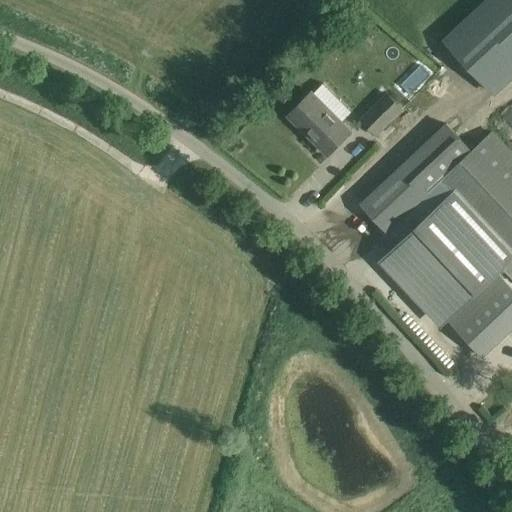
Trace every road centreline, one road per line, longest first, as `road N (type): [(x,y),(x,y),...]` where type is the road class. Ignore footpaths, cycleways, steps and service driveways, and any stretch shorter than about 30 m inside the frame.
road 1 (unclassified): [(511,472),(291,223),(174,129),(89,75),(0,35)]
road 2 (track): [(191,143),(157,180),(59,117),(0,92)]
